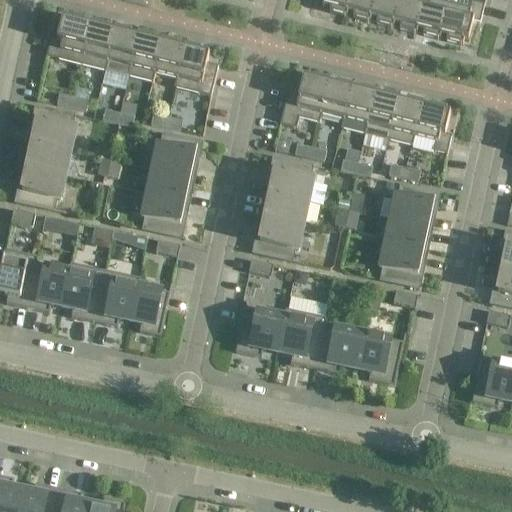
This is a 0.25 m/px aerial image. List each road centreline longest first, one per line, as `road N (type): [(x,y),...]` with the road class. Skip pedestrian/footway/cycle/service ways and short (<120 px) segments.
road 1 (residential): [(185,393),(254,74)]
road 2 (residential): [(422,444),(487,145)]
road 3 (tertiary): [(185,393),(422,444)]
road 4 (residential): [(361,511),(169,471)]
road 5 (tertiary): [(0,353),(185,393)]
road 6 (residential): [(169,471),(0,435)]
